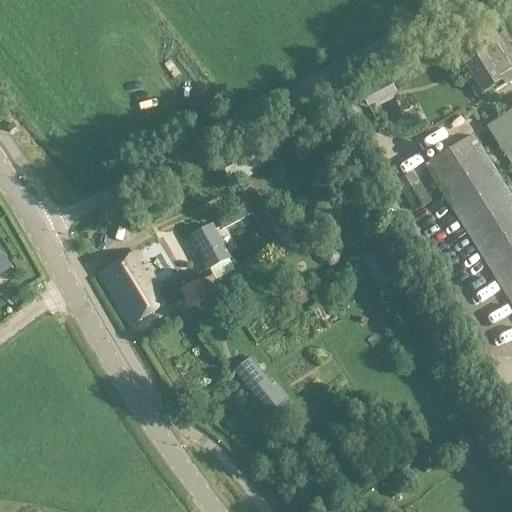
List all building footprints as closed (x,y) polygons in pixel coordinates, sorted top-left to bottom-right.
[(511,82),(511,63),(506,54),(496,37),(464,57),(467,62),(464,64),(482,94),(493,88),(496,93),(511,82)] [(375,101),(369,89),(361,93),(367,105),(375,101)] [(511,113),(487,128),(511,168),(511,113)] [(13,125),(6,130),(10,134),(16,130),(13,125)] [(511,309),(511,199),(473,137),(424,167),(511,309)] [(251,148),(230,156),(237,177),(258,170),(251,148)] [(414,214),(430,203),(412,175),(396,184),(414,214)] [(216,218),(223,231),(247,218),(241,205),(216,218)] [(292,247),(268,208),(250,219),(274,258),(292,247)] [(206,272),(229,260),(212,226),(189,239),(206,272)] [(0,255),(0,275),(9,269),(0,255)] [(131,329),(167,306),(169,310),(184,302),(188,310),(209,299),(201,282),(198,277),(197,274),(186,280),(188,286),(180,290),(177,285),(161,293),(137,255),(100,278),(131,329)] [(325,328),(346,314),(337,300),(316,314),(325,328)] [(510,383),(511,380),(511,369),(498,359),(490,368),(510,383)] [(272,420),(288,405),(250,360),(234,373),(272,420)]
